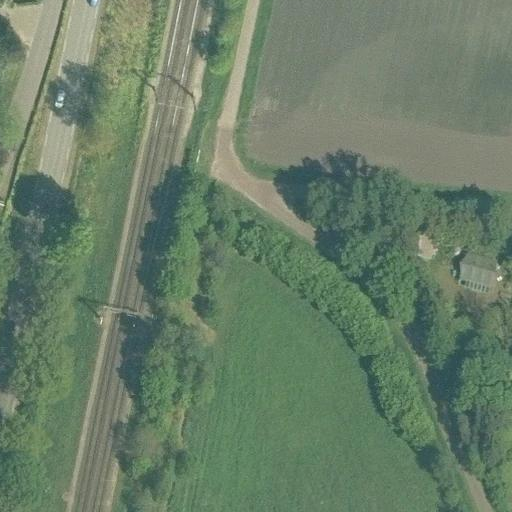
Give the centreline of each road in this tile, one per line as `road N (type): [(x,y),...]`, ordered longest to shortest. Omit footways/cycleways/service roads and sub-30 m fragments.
road 1 (secondary): [(0,413),(86,0)]
road 2 (unclassified): [(486,511),(452,422),(390,311),(255,194)]
road 3 (unclassified): [(511,217),(255,194)]
road 4 (unclassified): [(255,194),(227,176),(223,150),(253,0)]
road 5 (unclassified): [(0,162),(51,0)]
